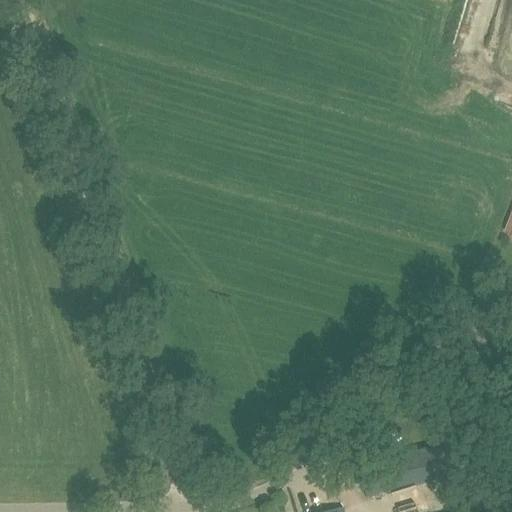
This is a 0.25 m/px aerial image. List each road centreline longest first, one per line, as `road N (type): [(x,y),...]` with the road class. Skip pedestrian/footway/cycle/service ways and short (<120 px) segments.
road 1 (track): [(178,511),(13,0)]
road 2 (unclassified): [(178,511),(0,510)]
